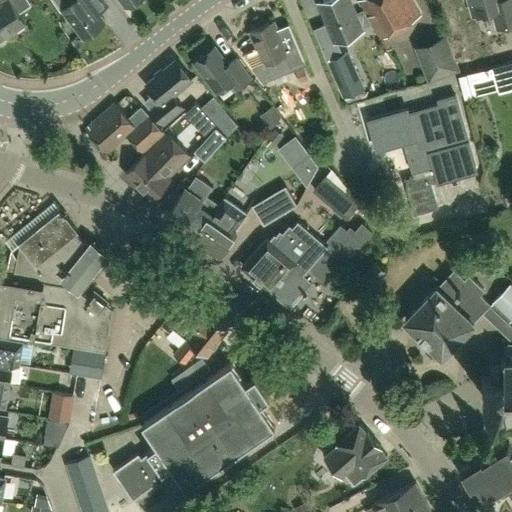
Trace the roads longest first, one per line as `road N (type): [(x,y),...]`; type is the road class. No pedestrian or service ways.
road 1 (residential): [(459,511),(415,443),(162,232),(117,204),(5,169)]
road 2 (tertiary): [(23,111),(89,93),(213,0)]
